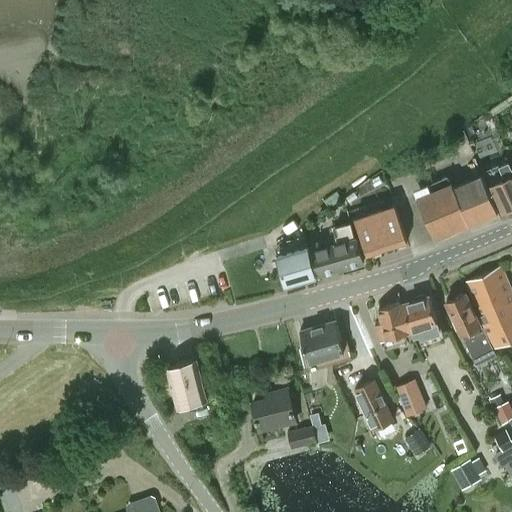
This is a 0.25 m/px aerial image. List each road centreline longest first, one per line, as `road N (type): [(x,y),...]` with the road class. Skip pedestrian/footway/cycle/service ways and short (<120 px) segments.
road 1 (secondary): [(116,335),(213,329),(279,312),(511,229)]
road 2 (tertiary): [(215,511),(126,383),(116,335)]
